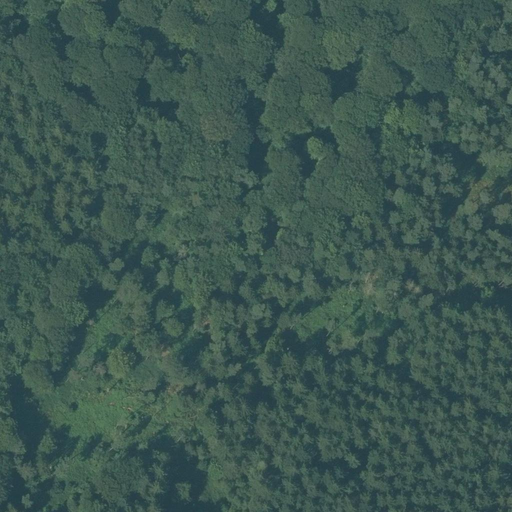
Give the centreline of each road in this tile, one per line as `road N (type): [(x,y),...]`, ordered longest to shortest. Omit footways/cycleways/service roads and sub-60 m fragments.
road 1 (track): [(224,134),(341,212),(372,260),(378,306),(360,351),(110,511)]
road 2 (track): [(0,458),(101,222)]
